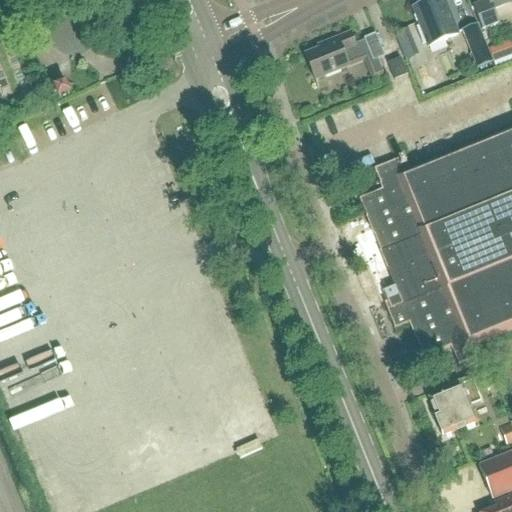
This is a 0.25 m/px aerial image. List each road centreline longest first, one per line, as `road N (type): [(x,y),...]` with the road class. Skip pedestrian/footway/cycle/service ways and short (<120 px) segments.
road 1 (residential): [(430,511),(326,252)]
road 2 (tertiary): [(386,511),(288,267)]
